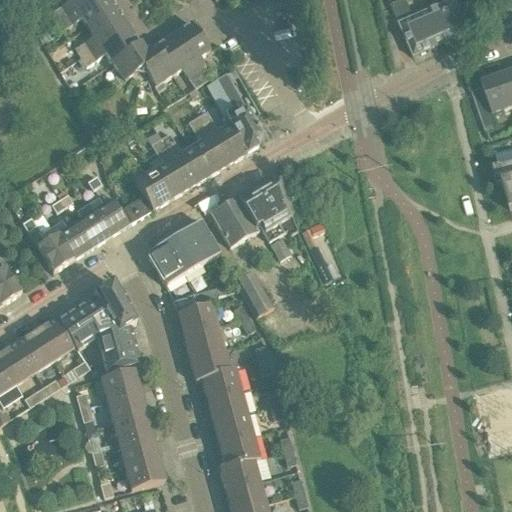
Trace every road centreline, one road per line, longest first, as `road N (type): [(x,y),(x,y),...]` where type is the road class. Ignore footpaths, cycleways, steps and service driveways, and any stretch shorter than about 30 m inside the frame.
road 1 (residential): [(204,511),(152,316),(116,259)]
road 2 (residential): [(116,259),(142,235),(311,133)]
road 3 (residential): [(311,133),(511,36)]
road 4 (residential): [(0,331),(116,259)]
road 5 (residential): [(311,133),(251,28)]
